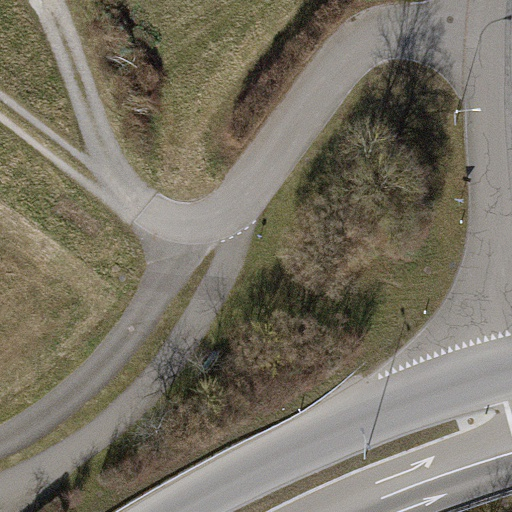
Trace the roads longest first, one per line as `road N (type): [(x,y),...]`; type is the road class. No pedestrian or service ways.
road 1 (secondary): [(511,369),(341,429),(173,511)]
road 2 (track): [(129,194),(41,0)]
road 3 (secondary): [(360,511),(511,456)]
road 4 (track): [(0,107),(100,181)]
